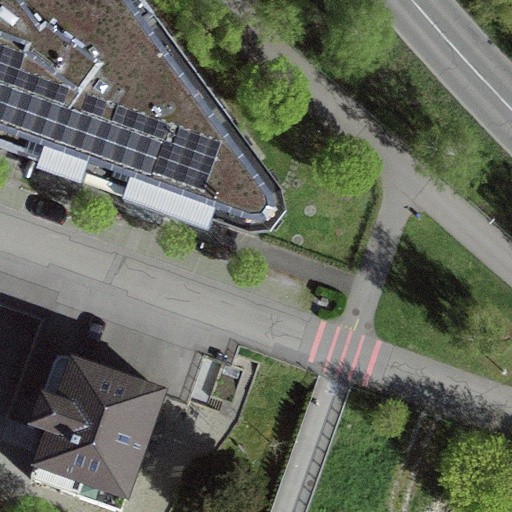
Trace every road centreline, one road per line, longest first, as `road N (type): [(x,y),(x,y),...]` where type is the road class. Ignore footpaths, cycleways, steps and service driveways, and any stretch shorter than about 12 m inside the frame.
road 1 (residential): [(0,238),(511,421)]
road 2 (primary): [(413,0),(511,109)]
